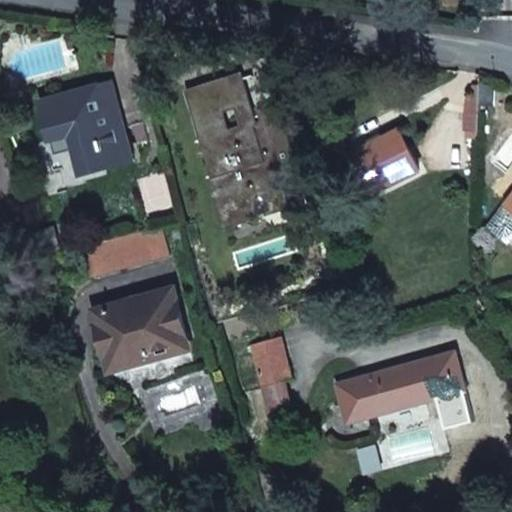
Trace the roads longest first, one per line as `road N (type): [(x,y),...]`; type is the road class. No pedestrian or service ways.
road 1 (residential): [(97,0),(485,49),(511,61)]
road 2 (unknown): [(511,462),(452,329),(434,323),(375,338),(321,336),(299,324),(283,290)]
